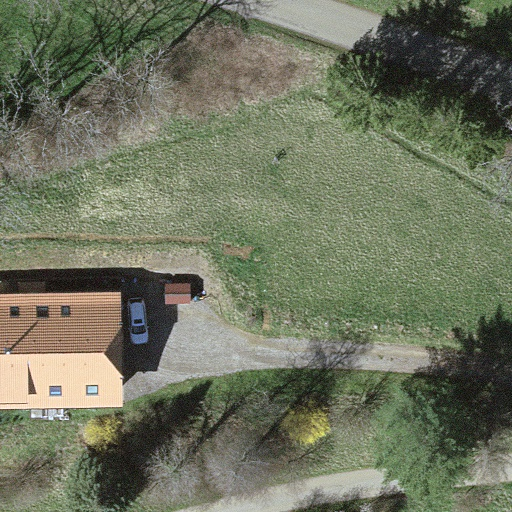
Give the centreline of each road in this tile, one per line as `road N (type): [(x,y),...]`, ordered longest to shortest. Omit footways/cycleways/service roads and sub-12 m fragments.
road 1 (unclassified): [(511,468),(323,487),(220,511)]
road 2 (unclassified): [(271,0),(511,82)]
